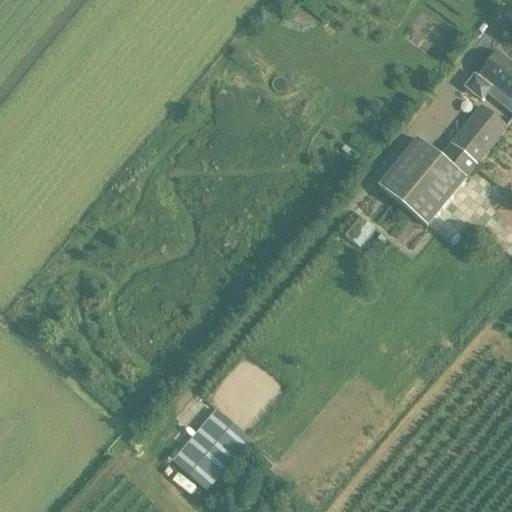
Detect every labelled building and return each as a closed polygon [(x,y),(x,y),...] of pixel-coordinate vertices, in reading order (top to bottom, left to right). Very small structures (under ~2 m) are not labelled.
[(476,74),(465,89),(482,103),(487,96),(511,116),(511,66),(498,55),(480,77),(476,74)] [(453,147),(452,147),(477,167),(506,129),(482,110),(453,147)] [(429,230),(468,181),(418,143),(380,192),(429,230)] [(347,235),(362,247),(376,229),(361,217),(347,235)] [(204,491),(249,439),(217,412),(173,464),(204,491)]
